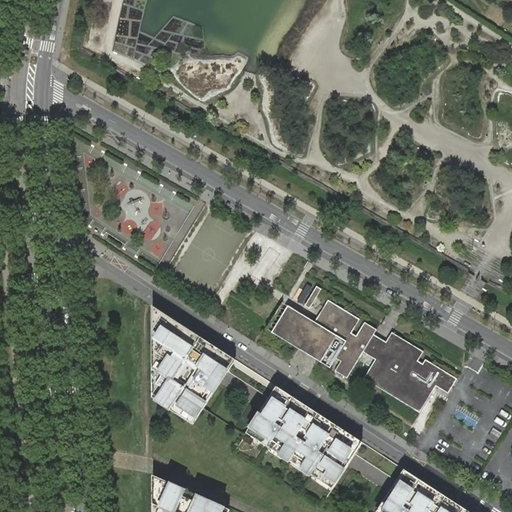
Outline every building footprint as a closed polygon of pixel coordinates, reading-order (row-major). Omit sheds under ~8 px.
[(316,323),(290,306),(273,333),(331,369),(337,359),(342,362),(336,372),(348,379),(365,353),(377,360),(365,379),(421,413),(437,387),(449,394),(458,379),(427,360),(424,365),(419,362),(425,352),(393,333),(387,343),(375,335),(378,330),(366,323),(358,337),(353,334),(361,320),(330,301),(316,323)] [(153,306),(153,399),(194,423),(204,407),(235,359),(153,306)] [(277,387),(247,433),(333,489),(347,466),(363,443),(277,387)] [(390,493),(377,511),(469,511),(405,470),(390,493)] [(230,511),(231,510),(153,476),(153,511),(230,511)]
